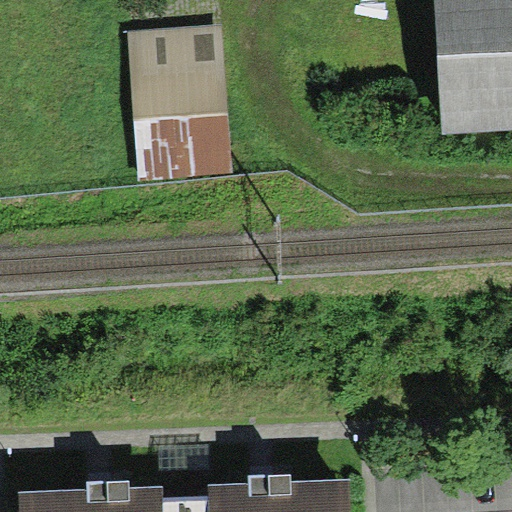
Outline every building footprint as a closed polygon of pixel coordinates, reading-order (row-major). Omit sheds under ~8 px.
[(511,0),(434,0),(440,133),(511,129),(511,0)] [(217,35),(137,40),(145,172),(226,167),(217,35)] [(350,511),(349,482),(212,487),(214,502),(213,511),(350,511)] [(165,511),(165,503),(165,490),(18,494),(18,511),(165,511)] [(213,511),(214,502),(165,503),(165,511),(213,511)]
